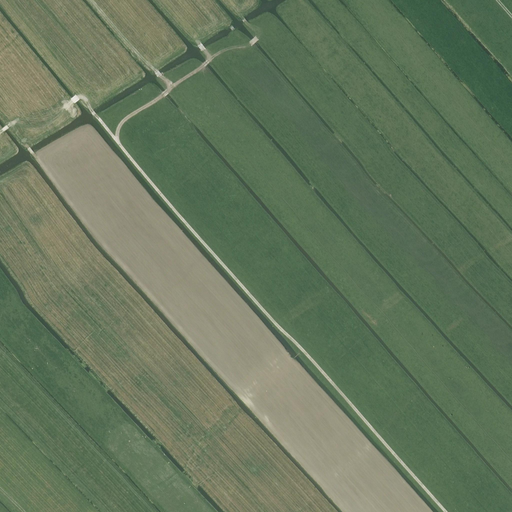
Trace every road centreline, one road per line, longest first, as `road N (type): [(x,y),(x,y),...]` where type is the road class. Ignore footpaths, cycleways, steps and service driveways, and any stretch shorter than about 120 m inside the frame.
road 1 (track): [(445,511),(116,139)]
road 2 (track): [(116,139),(124,120),(223,51),(258,38),(242,17)]
